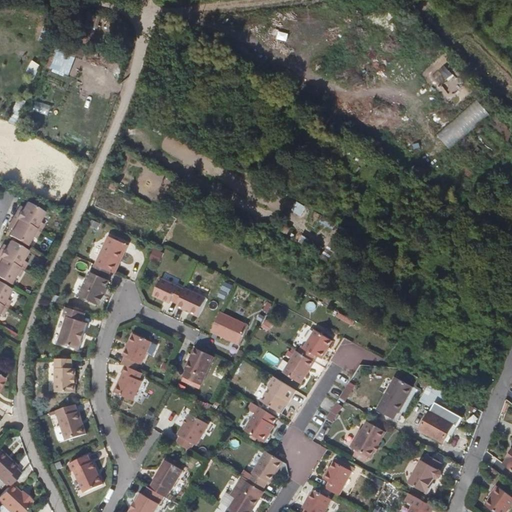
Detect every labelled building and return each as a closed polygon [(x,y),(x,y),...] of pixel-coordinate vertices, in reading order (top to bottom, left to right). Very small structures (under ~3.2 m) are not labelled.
[(22,212),(17,209),(14,216),(38,230),(43,223),(38,220),(43,211),(26,201),(23,207),(24,209),(22,212)] [(34,237),(38,230),(14,216),(10,222),(15,226),(14,229),(12,229),(9,235),(12,237),(26,245),(31,236),(34,237)] [(6,250),(1,247),(0,249),(0,256),(22,269),(26,262),(22,259),(27,250),(10,240),(6,246),(7,247),(6,250)] [(124,253),(105,244),(95,265),(110,272),(115,274),(124,253)] [(18,276),(22,269),(0,256),(0,278),(10,284),(15,274),(18,276)] [(110,272),(95,265),(91,273),(90,273),(79,297),(98,305),(100,305),(104,296),(103,295),(109,281),(106,280),(110,272)] [(172,299),(178,286),(161,278),(153,295),(170,302),(172,299)] [(0,304),(6,308),(10,300),(5,298),(10,288),(0,282),(0,304)] [(178,286),(172,299),(179,302),(185,288),(178,286)] [(205,297),(185,288),(179,302),(177,306),(196,314),(205,297)] [(205,297),(196,314),(198,315),(206,298),(205,297)] [(85,313),(66,307),(63,315),(67,317),(58,342),(78,349),(87,323),(82,321),(85,313)] [(247,324),(220,311),(211,331),(238,344),(247,324)] [(300,346),(297,352),(311,360),(314,355),(320,359),(322,358),(325,352),(323,351),(329,340),(313,330),(303,347),(300,346)] [(124,356),(121,363),(125,365),(135,369),(138,363),(141,364),(151,341),(133,333),(122,355),(124,356)] [(201,384),(214,356),(195,347),(182,375),(201,384)] [(313,362),(311,360),(297,352),(296,351),(282,374),(299,384),(305,374),(304,373),(307,368),(309,368),(313,362)] [(70,368),(70,359),(54,359),(54,392),(74,392),(74,368),(70,368)] [(135,369),(125,365),(121,372),(122,373),(122,374),(114,393),(132,401),(142,381),(139,380),(142,373),(135,369)] [(289,403),(295,391),(274,378),(269,387),(271,389),(262,402),(281,413),(287,402),(289,403)] [(399,414),(412,387),(394,378),(377,411),(394,420),(397,413),(399,414)] [(425,389),(429,383),(423,381),(420,387),(425,389)] [(453,396),(429,383),(425,389),(418,403),(432,410),(420,432),(442,444),(446,436),(452,426),(456,428),(461,418),(446,411),(453,396)] [(354,390),(348,386),(341,397),(348,400),(354,390)] [(347,403),(340,399),(317,434),(324,438),(347,403)] [(77,412),(75,405),(55,411),(56,414),(60,426),(64,439),(64,440),(85,434),(78,412),(77,412)] [(278,419),(259,407),(245,431),(264,443),(274,426),(278,419)] [(196,445),(209,424),(190,413),(178,434),(180,436),(176,442),(190,450),(194,444),(196,445)] [(378,438),(382,431),(366,422),(353,449),(372,459),(375,452),(378,446),(381,440),(378,438)] [(60,441),(64,439),(60,426),(55,427),(54,430),(57,440),(60,441)] [(450,438),(456,428),(452,426),(446,436),(450,438)] [(0,479),(7,486),(10,483),(20,473),(14,467),(16,465),(0,450),(0,479)] [(282,464),(265,453),(248,481),(263,490),(267,482),(271,483),(282,464)] [(92,462),(91,462),(88,455),(69,463),(73,472),(74,471),(84,492),(103,484),(92,462)] [(430,494),(435,483),(434,482),(432,482),(434,477),(436,478),(438,479),(441,478),(443,475),(441,471),(440,471),(444,464),(427,455),(424,462),(422,461),(410,483),(430,494)] [(158,482),(159,483),(154,491),(169,500),(171,500),(176,492),(191,467),(173,456),(158,482)] [(351,472),(333,462),(328,472),(326,472),(323,479),(328,481),(324,489),(338,496),(351,472)] [(263,490),(248,481),(243,478),(242,480),(263,493),(264,491),(263,490)] [(236,501),(231,510),(234,511),(253,511),(260,501),(259,500),(263,493),(242,480),(231,498),(236,501)] [(20,492),(10,483),(7,486),(0,493),(0,503),(9,511),(22,511),(31,502),(30,501),(32,499),(26,494),(24,496),(20,492)] [(492,493),(493,495),(489,500),(505,511),(506,511),(511,504),(511,497),(497,486),(492,493)] [(322,511),(329,499),(312,489),(302,508),(305,510),(303,511),(322,511)] [(161,511),(169,500),(154,491),(153,490),(149,497),(147,496),(137,511),(161,511)] [(428,511),(432,506),(410,495),(407,502),(413,505),(409,511),(428,511)] [(505,511),(489,500),(485,505),(493,511),(505,511)]
